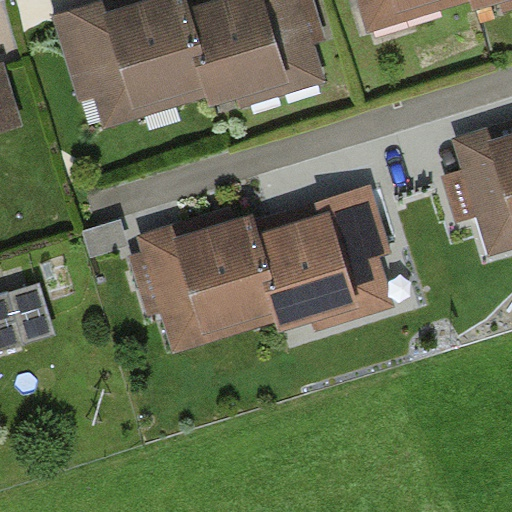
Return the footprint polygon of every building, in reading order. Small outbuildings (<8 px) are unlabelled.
[(172,17),(167,0),(150,0),(67,25),(102,145),(202,116),(172,17)] [(230,0),(172,17),(202,116),(209,140),(324,106),(292,0),(230,0)] [(466,0),(358,0),(372,44),(471,15),(466,0)] [(511,0),(466,0),(471,15),(478,39),(511,29),(511,0)] [(0,157),(31,147),(9,76),(0,78),(0,157)] [(511,135),(458,151),(494,271),(511,266),(511,135)] [(248,237),(277,337),(285,361),(399,327),(363,204),(248,237)] [(248,237),(242,216),(143,245),(178,366),(277,337),(248,237)] [(0,372),(28,364),(11,307),(0,310),(0,372)]
